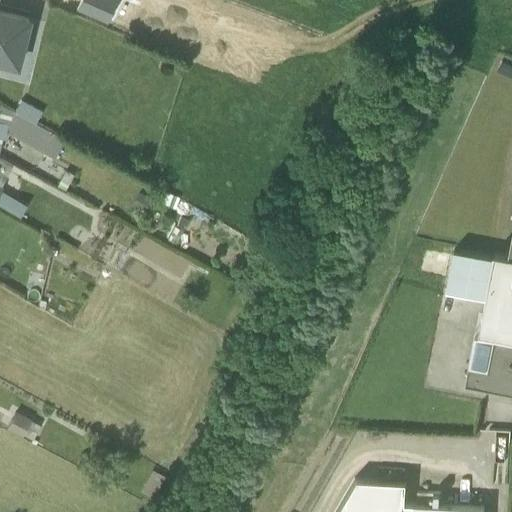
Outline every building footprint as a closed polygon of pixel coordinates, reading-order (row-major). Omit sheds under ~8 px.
[(0,63),(18,68),(31,15),(0,7),(0,63)] [(20,98),(13,111),(34,122),(41,109),(20,98)] [(6,133),(53,157),(63,137),(34,122),(13,111),(0,101),(0,142),(6,133)] [(0,189),(0,206),(18,217),(25,204),(0,189)] [(423,270),(447,272),(449,249),(426,247),(423,270)] [(511,254),(507,253),(493,251),(492,254),(453,247),(445,287),(484,295),(478,330),(475,330),(465,380),(511,388),(511,254)] [(24,434),(32,415),(17,408),(8,427),(24,434)] [(36,438),(43,424),(32,419),(25,433),(36,438)] [(403,502),(404,480),(353,476),(332,511),(482,511),(483,505),(404,501),(403,502)]
